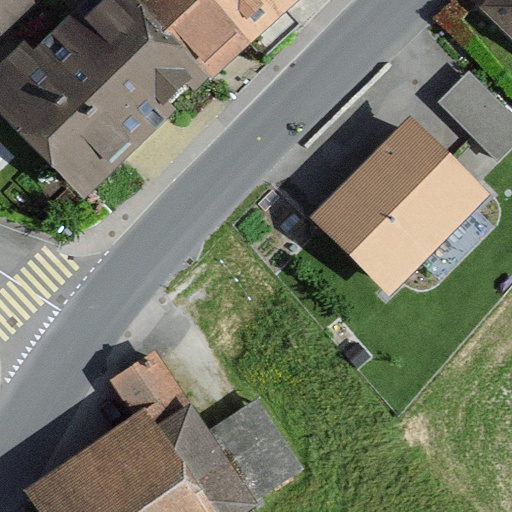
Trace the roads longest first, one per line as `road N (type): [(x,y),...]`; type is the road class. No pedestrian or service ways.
road 1 (tertiary): [(90,325),(211,184),(397,0)]
road 2 (tertiary): [(0,467),(90,325)]
